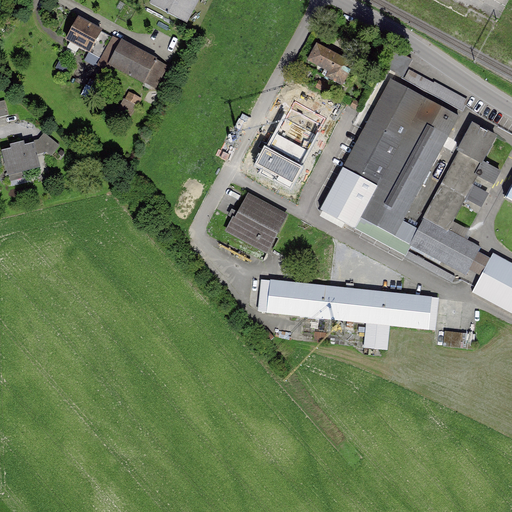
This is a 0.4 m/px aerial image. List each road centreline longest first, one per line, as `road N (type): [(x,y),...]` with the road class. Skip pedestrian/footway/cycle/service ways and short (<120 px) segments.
road 1 (residential): [(321,0),(194,243)]
road 2 (unclassified): [(337,0),(511,108)]
